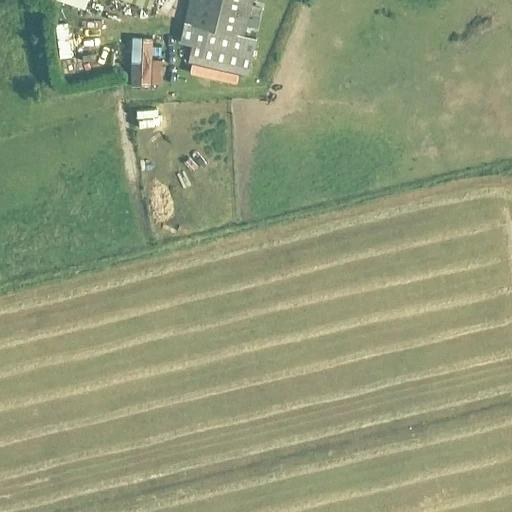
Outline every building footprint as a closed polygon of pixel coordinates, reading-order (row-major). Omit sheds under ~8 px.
[(152,0),(122,0),(149,9),(152,0)] [(188,0),(184,22),(179,43),(182,44),(191,46),(187,62),(247,75),(255,38),(242,35),(250,0),(188,0)] [(166,52),(154,52),(154,30),(143,30),(143,76),(166,76),(166,52)] [(144,117),(156,114),(152,100),(140,103),(144,117)] [(158,182),(159,166),(149,165),(148,182),(158,182)]
